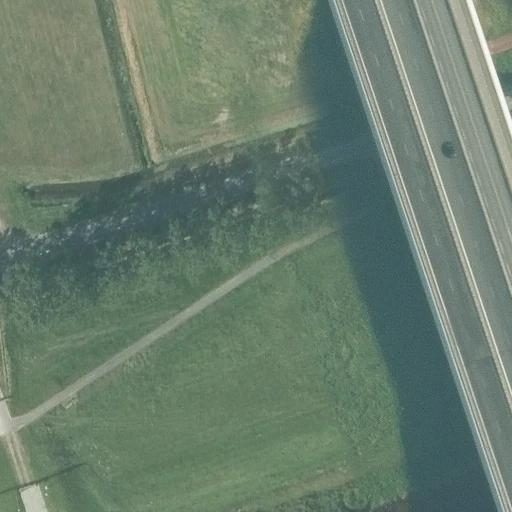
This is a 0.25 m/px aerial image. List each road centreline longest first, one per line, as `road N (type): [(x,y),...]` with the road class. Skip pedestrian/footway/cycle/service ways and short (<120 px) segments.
road 1 (unclassified): [(0,262),(511,91)]
road 2 (trunk): [(355,0),(511,473)]
road 3 (trunk): [(511,356),(393,0)]
road 4 (secondary): [(511,246),(430,0)]
